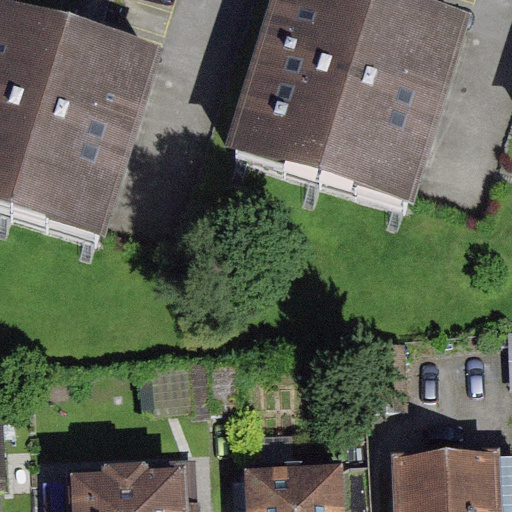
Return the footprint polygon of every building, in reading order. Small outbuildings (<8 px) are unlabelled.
[(393,16),(341,0),(282,0),(230,165),(415,224),(473,41),(393,16)] [(85,44),(0,18),(0,208),(117,243),(170,70),(158,66),(114,53),(85,44)] [(398,480),(399,511),(497,511),(496,475),(398,480)] [(67,511),(191,511),(190,487),(66,493),(67,511)] [(245,498),(246,511),(344,511),(343,493),(245,498)]
